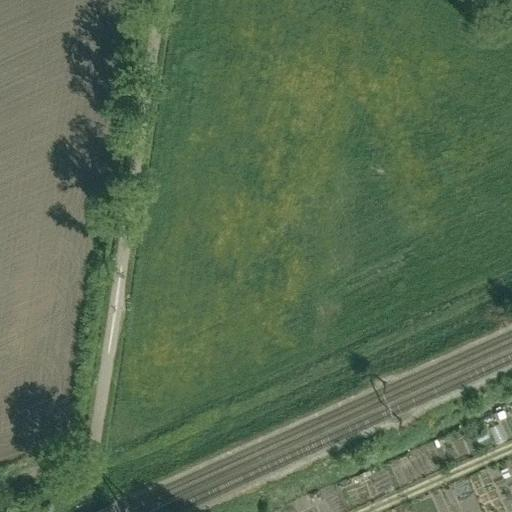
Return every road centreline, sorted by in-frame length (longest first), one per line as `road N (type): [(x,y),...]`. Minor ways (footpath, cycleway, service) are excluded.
road 1 (unclassified): [(84,511),(162,0)]
road 2 (track): [(366,511),(511,448)]
